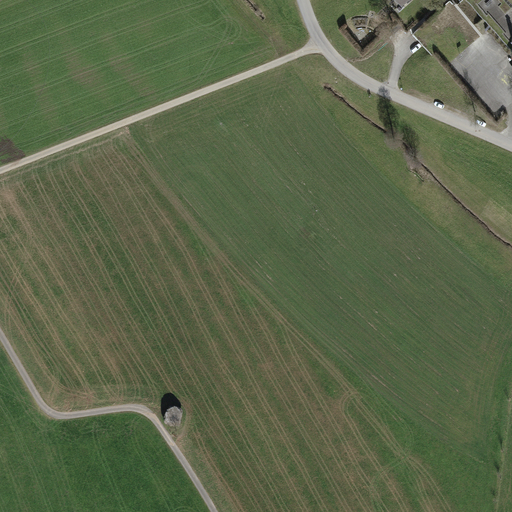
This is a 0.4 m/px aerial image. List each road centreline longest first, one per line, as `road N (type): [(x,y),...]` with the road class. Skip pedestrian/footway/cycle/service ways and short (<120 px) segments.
road 1 (track): [(321,44),(0,172)]
road 2 (track): [(215,511),(146,410),(53,414),(0,334)]
road 3 (residential): [(511,148),(369,85),(321,44),(303,0)]
